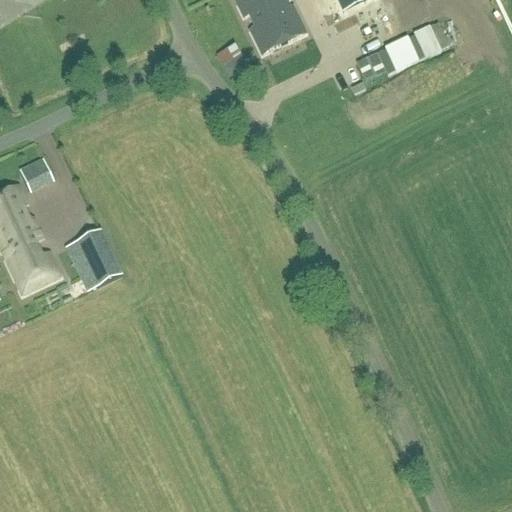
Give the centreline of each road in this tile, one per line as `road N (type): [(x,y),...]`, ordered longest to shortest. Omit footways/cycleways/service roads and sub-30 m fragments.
road 1 (unclassified): [(438,511),(282,168),(190,58)]
road 2 (unclassified): [(190,58),(0,146)]
